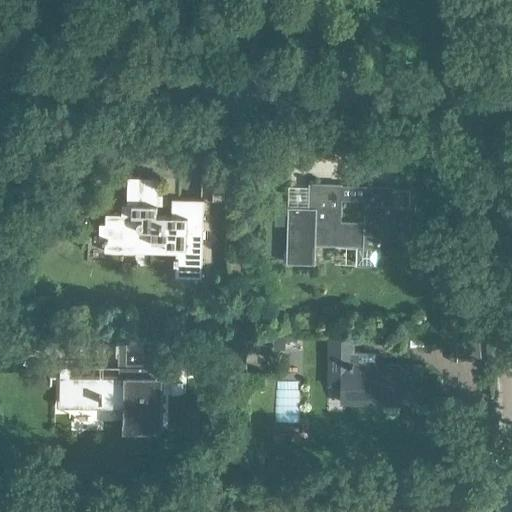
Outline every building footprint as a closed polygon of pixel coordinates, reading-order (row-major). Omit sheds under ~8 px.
[(99,223),(98,240),(102,240),(102,243),(104,243),(104,251),(126,252),(126,246),(151,247),(151,253),(176,253),(175,257),(174,257),(174,264),(175,264),(175,277),(201,278),(203,200),(177,199),(177,206),(171,206),(171,216),(156,216),(157,205),(150,204),(151,194),(157,195),(158,178),(127,177),(126,205),(131,205),(131,215),(105,214),(105,224),(99,223)] [(356,264),(376,265),(376,250),(404,251),(405,214),(409,214),(410,190),(341,187),(342,184),(308,182),(308,207),(288,207),(286,251),(284,251),(283,259),(286,259),(286,262),(314,263),(315,245),(357,246),(356,264)] [(353,352),(353,332),(329,332),(328,384),(342,385),(342,402),(375,402),(375,396),(385,396),(385,403),(420,403),(420,365),(374,364),(374,352),(353,352)] [(180,342),(142,341),(142,365),(126,365),(125,365),(125,377),(69,376),(69,407),(102,408),(102,402),(124,402),(124,422),(122,422),(122,431),(148,432),(148,431),(162,431),(163,379),(179,379),(180,342)] [(208,373),(208,352),(187,351),(186,373),(208,373)]
